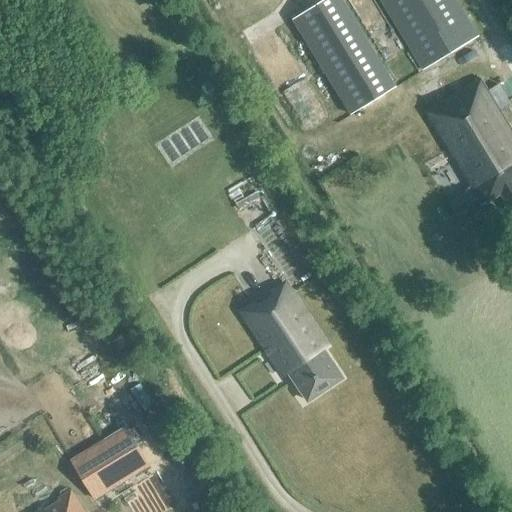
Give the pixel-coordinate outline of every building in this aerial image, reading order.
[(395,87),(342,0),(322,0),(292,19),(351,114),(395,87)] [(478,36),(456,0),(380,0),(423,70),(478,36)] [(467,193),(458,198),(450,204),(457,214),(472,205),(471,202),(477,198),(482,206),(501,194),(511,212),(511,130),(480,78),(425,112),(473,192),(468,195),(467,193)] [(264,154),(245,163),(252,178),(271,168),(264,154)] [(307,401),(342,378),(322,349),(326,346),(285,284),(243,313),(284,374),(288,372),(307,401)] [(103,441),(71,460),(94,498),(157,460),(147,443),(116,462),(103,441)] [(143,476),(128,484),(136,501),(124,507),(125,511),(143,511),(157,505),(143,476)] [(84,511),(71,490),(58,498),(60,501),(46,510),(44,507),(35,511),(84,511)]
